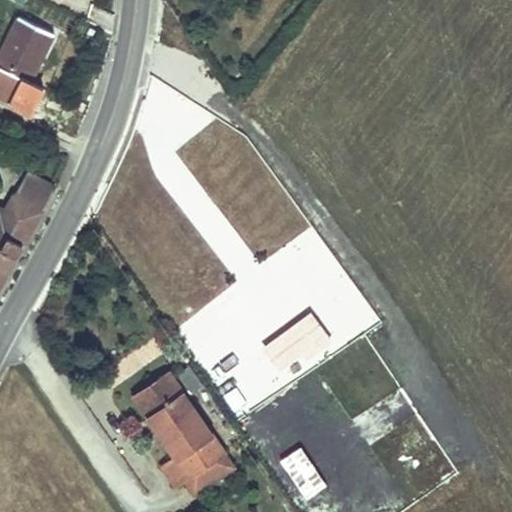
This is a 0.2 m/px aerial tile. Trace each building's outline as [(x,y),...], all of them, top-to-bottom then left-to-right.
[(26,83),(50,36),(14,17),(0,47),(0,94),(9,99),(6,105),(17,111),(30,85),(26,83)] [(0,269),(48,186),(24,171),(1,211),(0,210),(0,269)] [(331,339),(311,313),(265,348),(284,374),(331,339)] [(220,450),(165,375),(132,399),(174,457),(160,469),(173,485),(182,478),(220,450)] [(300,449),(279,463),(308,504),(329,490),(300,449)] [(220,450),(182,478),(193,493),(231,464),(220,450)]
